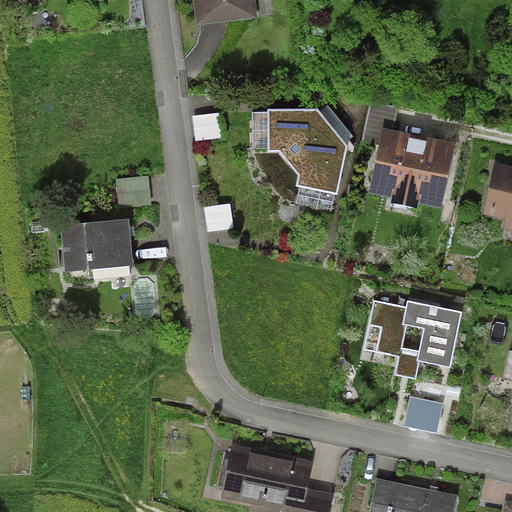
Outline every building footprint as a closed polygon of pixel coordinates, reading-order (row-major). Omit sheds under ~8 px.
[(255,0),(193,0),(196,25),(257,18),(255,0)] [(382,128),(392,130),(396,108),(370,102),(361,142),(378,146),(382,128)] [(327,105),(319,111),(345,143),(353,136),(327,105)] [(319,111),(317,108),(267,108),(267,112),(267,148),(267,152),(279,152),(298,175),(296,186),(300,187),(335,194),(338,195),(348,145),(345,143),(319,111)] [(218,112),(191,116),(195,141),(222,137),(218,112)] [(267,148),(267,112),(252,112),(252,148),(267,148)] [(392,130),(382,128),(378,146),(369,193),(391,197),(390,203),(417,208),(418,203),(441,208),(454,143),(392,130)] [(511,165),(494,162),(483,215),(504,219),(502,228),(511,230),(511,165)] [(149,176),(116,179),(119,208),(152,205),(149,176)] [(335,194),(300,187),(296,204),(331,211),(335,194)] [(230,203),(203,207),(207,231),(233,228),(230,203)] [(129,219),(60,225),(64,272),(93,269),(94,279),(131,275),(130,266),(133,265),(129,219)] [(464,311),(407,299),(406,306),(375,300),(370,324),(381,327),(376,352),(397,357),(393,375),(416,380),(420,362),(452,369),(464,311)] [(443,403),(410,396),(403,425),(436,432),(443,403)] [(313,461),(233,443),(221,497),(284,511),(329,511),(334,494),(307,488),(313,461)] [(453,511),(457,495),(376,478),(369,511),(453,511)] [(511,511),(511,501),(505,500),(502,511),(511,511)]
